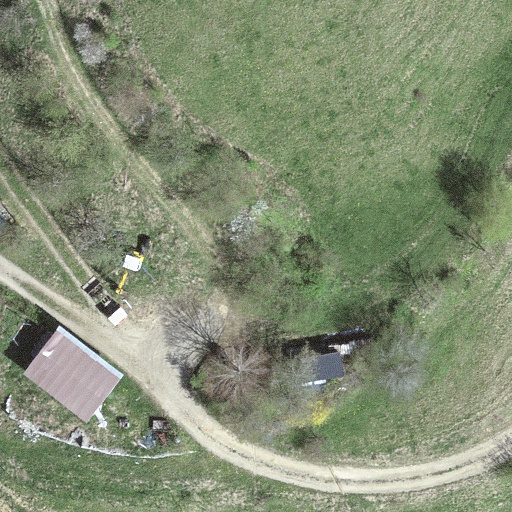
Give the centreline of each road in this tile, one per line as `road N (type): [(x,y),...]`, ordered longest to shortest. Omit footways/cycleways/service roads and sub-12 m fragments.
road 1 (track): [(48,0),(83,80),(198,234),(222,280),(221,308),(175,381)]
road 2 (track): [(212,321),(286,328),(375,310),(418,282),(457,241),(511,126)]
